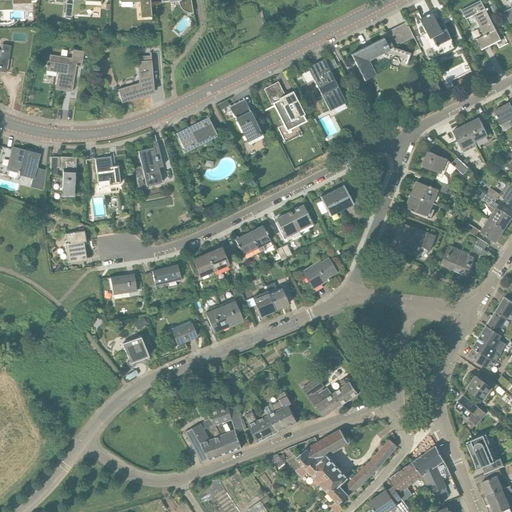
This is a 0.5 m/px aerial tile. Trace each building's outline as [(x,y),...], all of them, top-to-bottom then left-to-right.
[(150,0),(151,7),(152,19),(165,19),(164,3),(168,2),(168,3),(179,2),(179,0),(150,0)] [(480,26),(491,20),(481,1),(462,11),(466,20),(474,16),(480,26)] [(65,17),(72,18),(73,4),(66,4),(65,17)] [(436,22),(432,14),(419,20),(426,33),(425,34),(437,59),(456,49),(440,19),(436,22)] [(351,55),(364,81),(375,75),(368,61),(379,56),(389,59),(393,57),(398,59),(399,63),(407,65),(411,54),(393,48),(406,41),(398,26),(385,33),(392,45),(388,47),(384,39),(351,55)] [(0,71),(7,73),(11,46),(2,45),(1,51),(0,50),(0,71)] [(47,71),(58,73),(55,90),(72,93),(76,67),(82,67),(84,53),(73,51),(72,59),(50,55),(49,62),(48,61),(47,65),(46,65),(46,67),(47,67),(47,71)] [(150,56),(137,57),(139,84),(118,90),(122,103),(154,94),(151,61),(151,53),(150,53),(150,56)] [(307,68),(329,111),(346,103),(329,69),(317,75),(313,66),(307,68)] [(287,131),(298,126),(306,121),(303,115),(292,94),(273,104),(287,131)] [(230,108),(248,142),(249,145),(263,138),(262,135),(244,100),(230,108)] [(496,117),(501,125),(510,121),(511,124),(511,107),(510,103),(495,111),(497,116),(496,117)] [(176,134),(184,149),(182,150),(184,153),(218,136),(208,118),(176,134)] [(466,125),(477,147),(488,141),(487,138),(488,137),(479,118),(466,125)] [(464,153),(477,147),(466,125),(453,131),(462,150),(464,153)] [(13,148),(13,150),(4,148),(0,163),(0,167),(1,168),(0,172),(0,173),(17,178),(18,174),(33,178),(39,155),(13,148)] [(138,152),(147,186),(162,183),(154,148),(138,152)] [(423,167),(439,173),(438,177),(442,179),(449,161),(448,159),(429,152),(423,167)] [(60,157),(59,172),(63,172),(62,196),(74,196),(76,167),(84,167),(84,158),(60,157)] [(95,159),(97,182),(98,182),(99,186),(120,184),(118,166),(112,167),(111,157),(95,159)] [(463,175),(469,169),(457,158),(451,164),(463,175)] [(412,195),(437,204),(440,197),(437,196),(439,191),(447,194),(450,186),(439,182),(436,189),(417,182),(412,195)] [(321,198),(330,216),(353,205),(343,186),(321,198)] [(511,186),(510,186),(503,197),(511,203),(511,186)] [(486,194),(496,201),(500,195),(490,188),(486,194)] [(437,204),(412,195),(412,194),(406,208),(412,210),(412,211),(414,212),(414,211),(427,216),(427,217),(432,219),(437,204)] [(289,213),(299,231),(312,225),(303,206),(289,213)] [(488,220),(504,230),(511,218),(496,208),(488,220)] [(285,238),(299,231),(289,213),(276,219),(285,238)] [(504,230),(488,220),(480,232),(496,242),(504,230)] [(395,237),(423,247),(428,234),(400,223),(395,237)] [(465,230),(475,236),(479,231),(469,224),(465,230)] [(250,234),(256,249),(270,242),(262,226),(249,233),(250,234)] [(84,231),(65,234),(66,242),(64,242),(65,245),(68,261),(86,259),(84,242),(86,242),(84,231)] [(243,256),(256,249),(250,234),(236,241),(243,256)] [(474,243),(484,250),(488,245),(476,237),(474,243)] [(471,252),(481,256),(484,250),(474,243),(471,252)] [(281,247),(287,258),(292,255),(287,245),(281,247)] [(441,265),(454,270),(462,251),(449,246),(441,265)] [(281,261),(287,258),(281,247),(276,250),(281,261)] [(207,254),(214,272),(228,266),(221,248),(207,254)] [(462,251),(454,270),(468,276),(475,257),(462,251)] [(201,277),(214,272),(207,254),(193,260),(201,277)] [(313,289),(327,280),(325,279),(336,272),(328,258),(319,263),(318,261),(302,271),(313,289)] [(152,272),(155,286),(181,280),(178,266),(152,272)] [(110,278),(113,295),(137,292),(134,274),(110,278)] [(269,294),(275,311),(288,305),(284,293),(290,290),(285,279),(279,281),(282,288),(274,291),(273,289),(276,287),(274,283),(266,286),(268,291),(269,294)] [(236,298),(242,296),(237,284),(231,286),(236,298)] [(261,316),(275,311),(269,294),(268,291),(253,297),(261,316)] [(248,309),(254,306),(249,294),(243,296),(248,309)] [(496,311),(511,321),(511,297),(507,294),(505,297),(496,311)] [(219,305),(228,327),(243,321),(235,301),(234,301),(233,299),(219,305)] [(197,314),(203,312),(198,300),(192,303),(197,314)] [(214,333),(228,327),(219,305),(205,311),(206,313),(205,313),(214,333)] [(507,338),(511,329),(511,321),(496,311),(487,325),(507,338)] [(172,331),(171,331),(177,345),(197,337),(191,323),(190,323),(189,321),(171,329),(172,331)] [(479,338),(502,353),(507,344),(509,340),(507,338),(487,325),(479,338)] [(149,357),(141,336),(122,344),(128,359),(128,360),(127,362),(127,364),(127,365),(128,366),(130,367),(132,367),(133,367),(135,366),(137,363),(139,361),(141,360),(144,359),(149,357)] [(496,362),(502,353),(479,338),(473,348),(496,362)] [(491,371),(496,362),(473,348),(468,356),(491,371)] [(488,377),(484,382),(476,376),(467,389),(486,403),(498,386),(488,377)] [(511,393),(511,384),(502,376),(497,381),(511,393)] [(315,408),(317,407),(324,418),(358,394),(351,383),(351,382),(348,378),(347,378),(340,382),(343,386),(330,396),(327,391),(325,393),(322,388),(325,387),(318,378),(302,389),(315,408)] [(269,415),(278,433),(297,423),(289,406),(292,404),(287,396),(279,400),(280,402),(272,406),(275,412),(269,415)] [(457,408),(476,422),(479,425),(487,415),(463,396),(457,405),(457,408)] [(228,407),(210,413),(226,455),(242,449),(237,434),(245,430),(236,405),(228,407)] [(258,443),(278,433),(269,415),(264,409),(258,412),(263,418),(257,421),(252,412),(244,416),(249,425),(258,443)] [(201,424),(202,424),(185,433),(202,463),(210,461),(226,455),(210,413),(209,413),(208,413),(203,416),(206,421),(201,424)] [(348,478),(328,456),(348,444),(340,430),(317,443),(315,438),(287,449),(293,456),(287,462),(302,478),(308,472),(329,495),(336,502),(331,507),(335,511),(333,511),(339,511),(343,509),(339,505),(349,496),(370,476),(378,469),(397,446),(390,439),(369,465),(344,489),(341,485),(348,478)] [(482,467),(482,468),(495,462),(498,469),(499,469),(504,466),(501,458),(498,460),(497,460),(492,447),(495,446),(490,433),(466,443),(473,459),(475,466),(476,470),(482,467)] [(411,464),(421,479),(427,488),(428,487),(431,495),(446,488),(439,472),(448,469),(436,446),(424,455),(411,464)] [(399,494),(421,479),(411,464),(389,479),(393,487),(399,494)] [(487,496),(504,489),(497,476),(501,474),(499,469),(498,469),(485,474),(484,475),(487,481),(481,483),(487,496)] [(223,482),(228,490),(243,479),(238,472),(223,482)] [(509,506),(511,505),(508,495),(511,492),(511,489),(510,486),(504,489),(487,496),(493,511),(501,511),(510,509),(509,506)] [(399,494),(393,487),(387,492),(387,491),(368,503),(374,511),(390,511),(392,511),(393,511),(398,509),(397,508),(398,507),(396,503),(402,499),(399,494)] [(280,511),(275,504),(274,504),(268,496),(247,511),(245,509),(240,511),(280,511)]
